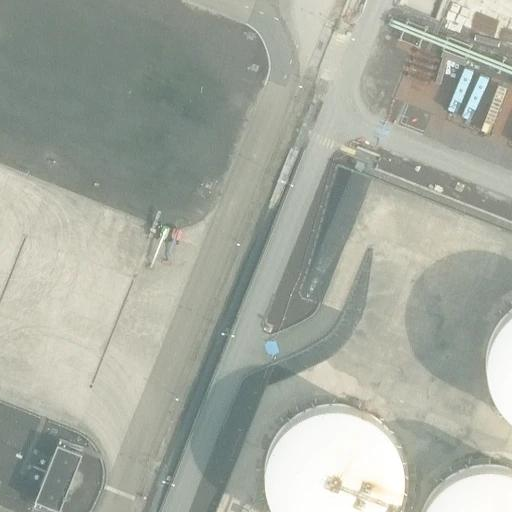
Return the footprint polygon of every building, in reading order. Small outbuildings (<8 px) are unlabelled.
[(364,192),(370,177),(352,170),(346,185),(364,192)] [(511,306),(495,321),(485,337),(480,353),(479,371),(483,391),(493,409),(509,424),(511,425),(511,306)] [(310,403),(295,410),(276,426),(266,442),(261,458),(260,476),(264,496),(273,511),(387,511),(394,502),(401,479),(400,456),(391,433),(374,415),(351,403),(329,400),(310,403)] [(60,446),(36,501),(56,511),(60,511),(81,452),(60,446)] [(461,466),(445,473),(427,489),(417,505),(414,511),(511,511),(511,471),(502,466),(480,463),(461,466)]
